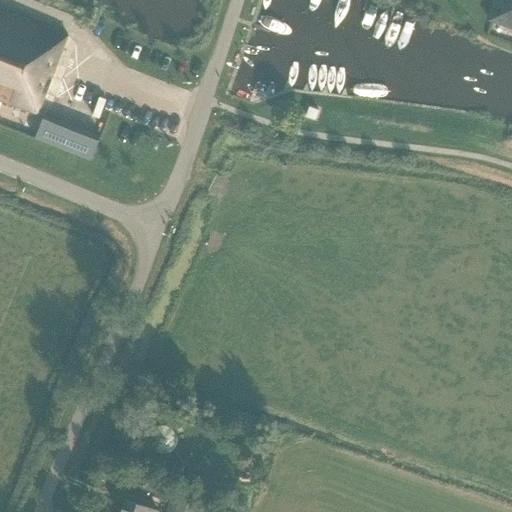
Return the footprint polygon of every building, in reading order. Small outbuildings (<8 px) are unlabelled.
[(511,0),(496,0),(489,20),(511,29),(511,0)] [(0,100),(38,115),(68,36),(0,9),(0,100)] [(91,160),(101,136),(45,113),(35,138),(91,160)] [(188,504),(171,498),(165,511),(190,511),(192,506),(187,505),(188,504)] [(158,511),(125,500),(120,511),(158,511)]
